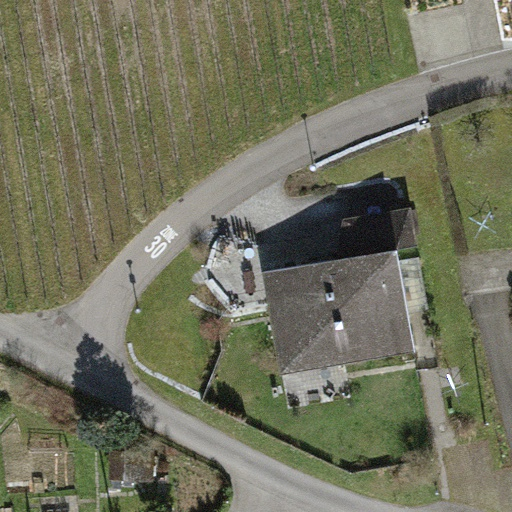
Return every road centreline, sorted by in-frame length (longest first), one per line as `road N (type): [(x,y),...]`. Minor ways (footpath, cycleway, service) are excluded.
road 1 (residential): [(60,359),(138,264),(215,196),(323,134),(511,70)]
road 2 (unclassified): [(361,511),(60,359)]
